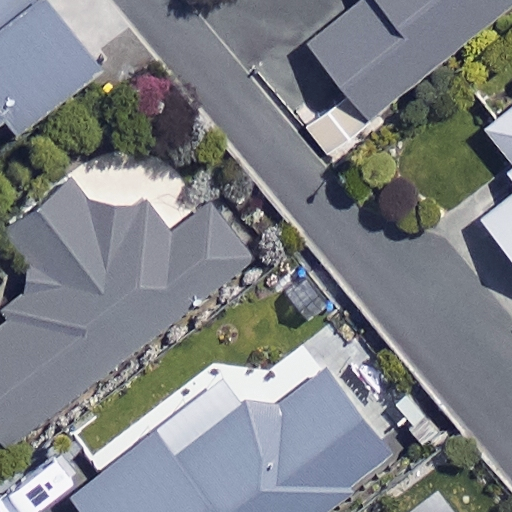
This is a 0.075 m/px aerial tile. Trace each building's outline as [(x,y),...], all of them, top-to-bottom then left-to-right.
[(88,61),(42,0),(0,0),(0,115),(5,122),(88,61)] [(346,0),(301,37),(361,110),(494,0),(346,0)] [(511,86),(468,123),(509,173),(468,207),(511,260),(511,86)] [(83,191),(57,158),(0,203),(0,234),(21,261),(0,277),(0,430),(4,436),(243,248),(202,196),(170,222),(143,188),(133,196),(111,169),(83,191)] [(304,511),(384,452),(306,348),(170,451),(151,427),(67,491),(83,511),(304,511)]
